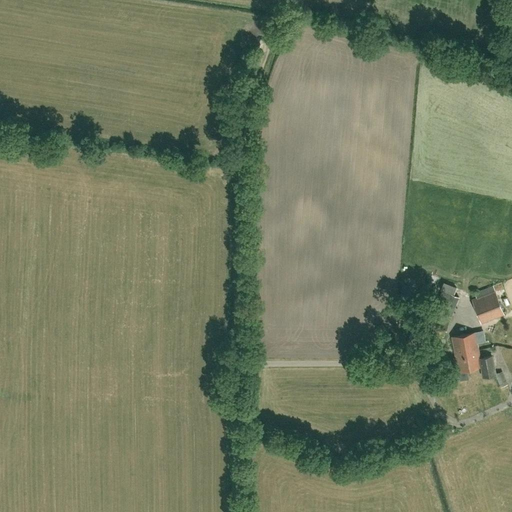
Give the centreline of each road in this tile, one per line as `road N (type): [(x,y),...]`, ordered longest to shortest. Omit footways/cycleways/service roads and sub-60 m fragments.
road 1 (track): [(241,361),(253,98),(275,18)]
road 2 (unclassified): [(242,511),(241,361)]
